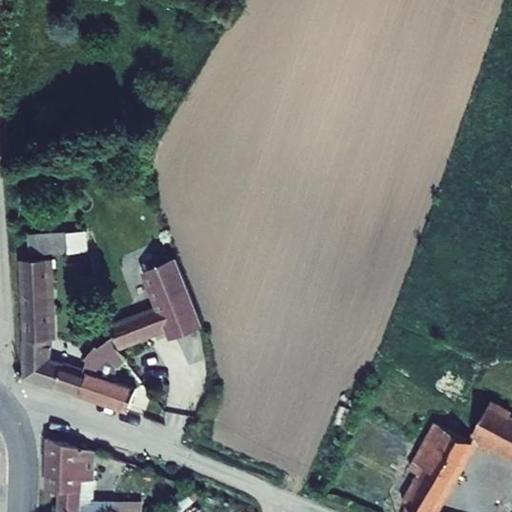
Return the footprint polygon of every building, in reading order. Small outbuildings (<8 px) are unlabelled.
[(92,228),(70,230),(71,238),(93,236),(92,228)] [(70,230),(33,234),(34,242),(71,238),(70,230)] [(93,236),(71,238),(72,249),(94,248),(93,236)] [(72,249),(71,238),(34,242),(35,253),(67,250),(72,249)] [(157,291),(117,302),(127,335),(163,325),(192,316),(173,248),(147,255),(157,291)] [(51,257),(26,259),(29,329),(52,328),(51,286),(52,261),(51,257)] [(192,316),(163,325),(166,333),(195,325),(192,316)] [(52,358),(52,328),(29,329),(31,377),(87,395),(93,372),(52,358)] [(93,372),(87,395),(131,409),(138,387),(103,375),(118,355),(122,353),(131,368),(139,364),(123,336),(105,341),(109,354),(93,372)] [(426,376),(406,364),(395,383),(415,395),(426,376)] [(446,511),(474,432),(435,417),(416,468),(425,472),(411,502),(417,505),(413,511),(511,511),(511,404),(494,394),(476,425),(487,431),(484,436),(489,439),(492,434),(511,445),(511,511),(446,511)] [(102,450),(54,436),(52,489),(65,490),(63,511),(110,511),(111,509),(97,508),(91,507),(84,506),(85,492),(91,492),(99,493),(102,450)]
